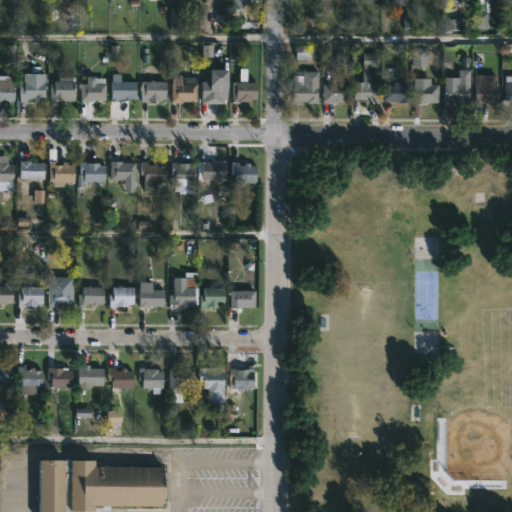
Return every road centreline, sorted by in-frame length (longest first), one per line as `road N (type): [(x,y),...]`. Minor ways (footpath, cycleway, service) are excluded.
road 1 (residential): [(277,0),(271,511)]
road 2 (residential): [(511,135),(0,131)]
road 3 (residential): [(275,339),(0,338)]
